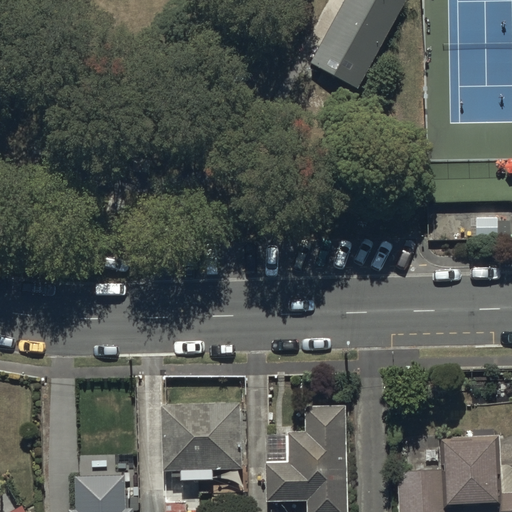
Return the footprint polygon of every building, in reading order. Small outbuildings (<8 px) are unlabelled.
[(409,5),(399,0),(349,0),(312,68),(360,94),(409,5)] [(497,219),(476,219),(476,241),(497,241),(497,219)] [(173,409),(162,410),(163,477),(182,476),(182,485),(215,485),(215,476),(244,476),(243,407),(224,407),(224,402),(217,402),(217,398),(172,399),(173,409)] [(349,511),(346,410),(307,411),(307,437),(289,437),(290,441),(267,441),(269,508),(310,506),(310,511),(349,511)] [(438,464),(397,466),(398,511),(511,511),(511,463),(510,463),(509,463),(508,462),(507,462),(506,462),(505,462),(504,462),(502,462),(501,462),(500,462),(499,462),(497,434),(436,437),(438,464)] [(124,475),(75,477),(77,511),(70,511),(132,511),(133,508),(125,508),(124,475)] [(187,511),(188,502),(165,502),(165,511),(187,511)]
